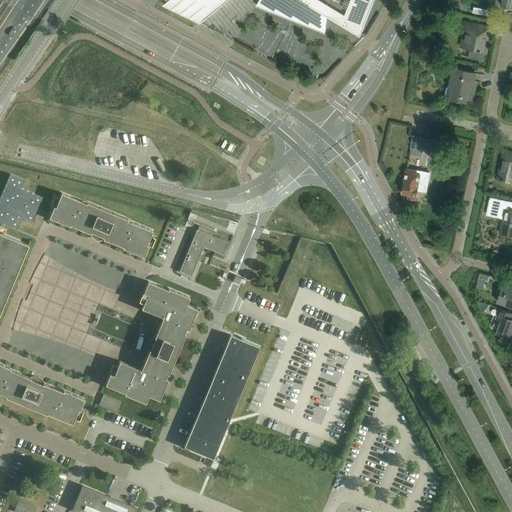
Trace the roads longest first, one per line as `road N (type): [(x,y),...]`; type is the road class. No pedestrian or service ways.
road 1 (tertiary): [(311,158),(353,210),(511,492)]
road 2 (tertiary): [(511,441),(372,194),(328,141)]
road 3 (tertiary): [(57,0),(202,77),(298,146)]
road 4 (unknown): [(0,350),(72,386),(102,390),(149,340),(138,306),(144,268)]
road 5 (tertiary): [(318,130),(240,74),(103,0)]
road 6 (unclassified): [(174,191),(17,152)]
road 7 (unclassified): [(328,141),(375,84),(398,29)]
road 8 (unclassified): [(398,29),(318,130)]
road 9 (unclassified): [(0,101),(66,0)]
